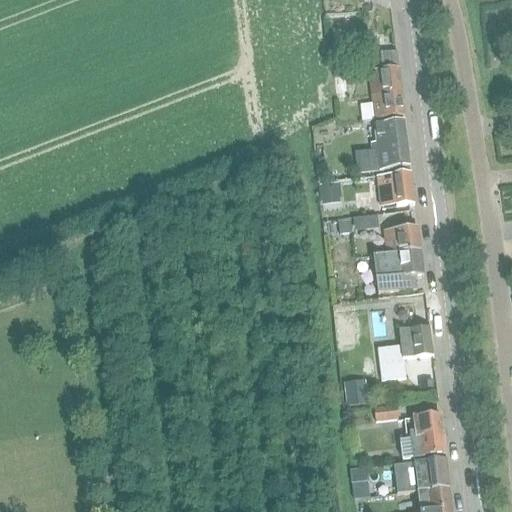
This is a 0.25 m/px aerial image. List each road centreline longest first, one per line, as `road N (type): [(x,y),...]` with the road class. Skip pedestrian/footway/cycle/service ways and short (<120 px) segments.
road 1 (tertiary): [(472,511),(410,0)]
road 2 (residential): [(511,440),(482,180)]
road 3 (residential): [(482,180),(449,0)]
